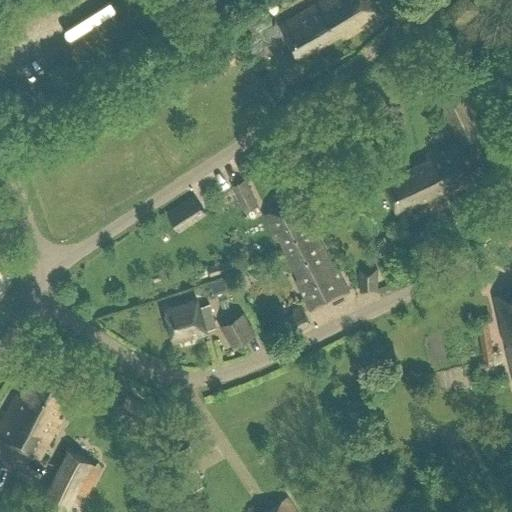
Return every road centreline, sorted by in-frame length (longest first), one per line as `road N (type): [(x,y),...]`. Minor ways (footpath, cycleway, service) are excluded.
road 1 (residential): [(42,276),(60,309),(138,362),(187,378),(284,349),(511,245)]
road 2 (residential): [(429,0),(262,130),(42,276)]
road 3 (unclassified): [(42,276),(0,135)]
